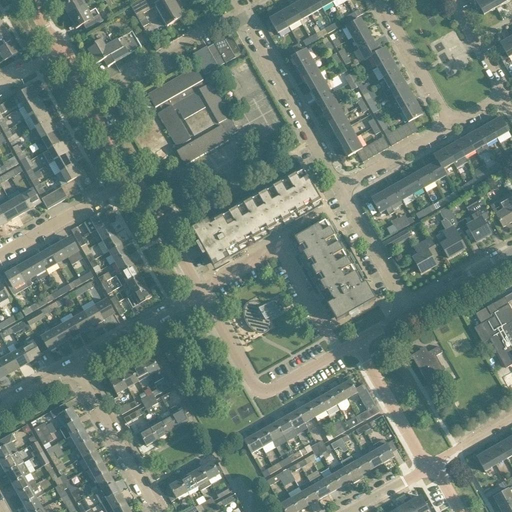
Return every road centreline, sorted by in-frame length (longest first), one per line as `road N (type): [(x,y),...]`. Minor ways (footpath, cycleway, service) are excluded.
road 1 (residential): [(201,292),(279,247),(338,351)]
road 2 (tertiary): [(338,351),(270,390),(255,388),(201,292)]
road 3 (residential): [(338,189),(250,28)]
road 4 (residential): [(160,511),(78,364)]
road 5 (residential): [(0,254),(136,178)]
road 6 (tertiary): [(136,178),(63,49)]
road 7 (residential): [(114,87),(241,12)]
road 8 (residential): [(448,128),(376,0)]
road 9 (residential): [(409,314),(338,189)]
road 10 (residential): [(78,364),(201,292)]
road 11 (tertiary): [(431,465),(360,342)]
road 12 (tertiary): [(201,292),(136,178)]
road 13 (residential): [(338,189),(448,128)]
